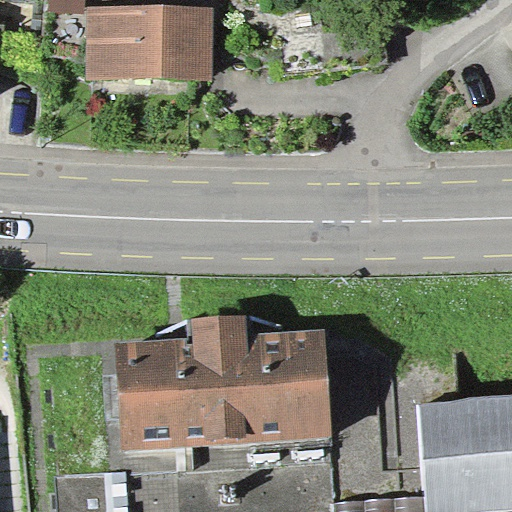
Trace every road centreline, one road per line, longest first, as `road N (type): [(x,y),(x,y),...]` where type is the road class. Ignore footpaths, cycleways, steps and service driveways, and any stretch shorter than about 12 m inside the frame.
road 1 (primary): [(370,221),(0,211)]
road 2 (residential): [(511,1),(402,87),(382,131),(370,221)]
road 3 (primary): [(511,219),(370,221)]
